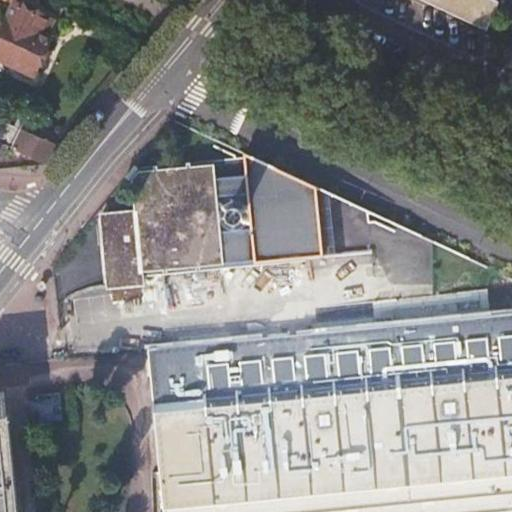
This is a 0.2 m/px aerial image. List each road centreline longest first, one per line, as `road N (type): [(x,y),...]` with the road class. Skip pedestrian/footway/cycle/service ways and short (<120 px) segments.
road 1 (residential): [(511,248),(156,80)]
road 2 (residential): [(149,511),(135,392),(105,372),(13,383),(14,362)]
road 3 (tertiary): [(38,226),(156,80)]
